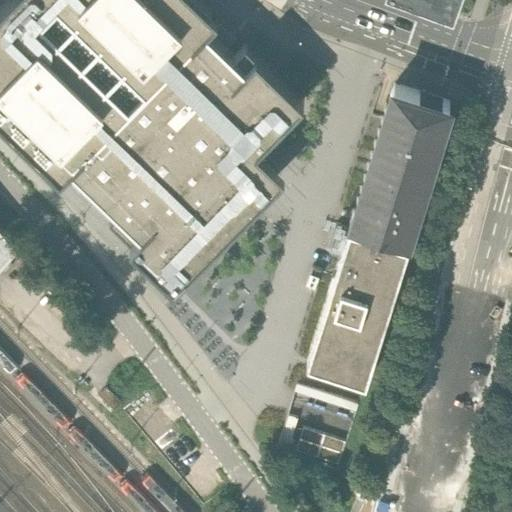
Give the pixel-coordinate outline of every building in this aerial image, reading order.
[(8,0),(0,8),(0,114),(12,126),(32,146),(34,148),(52,166),(56,170),(66,159),(85,178),(97,190),(120,213),(109,224),(175,289),(186,278),(205,259),(228,236),(238,226),(255,209),(285,179),(281,175),(258,152),(266,143),(275,135),(307,104),(261,59),(249,47),(238,58),(231,51),(219,38),(211,30),(203,23),(214,12),(201,0),(8,0)] [(427,0),(454,10),(457,0),(427,0)] [(380,233),(408,241),(444,124),(442,124),(449,101),(417,91),(394,84),(388,102),(387,107),(384,106),(358,193),(349,223),(371,230),(380,233)] [(371,230),(349,223),(345,238),(340,252),(336,266),(332,280),(327,294),(323,308),(321,315),(320,317),(319,323),(316,332),(314,337),(311,346),(310,351),(306,362),(330,369),(335,371),(339,372),(365,380),(369,368),(373,354),(376,345),(378,340),(380,334),(382,326),(384,321),(386,312),(391,297),(393,291),(394,287),(395,283),(399,269),(404,255),(408,241),(380,233),(371,230)] [(0,270),(19,250),(0,229),(0,270)] [(305,287),(315,290),(321,270),(312,267),(305,287)] [(295,455),(337,467),(345,445),(302,432),(295,455)]
